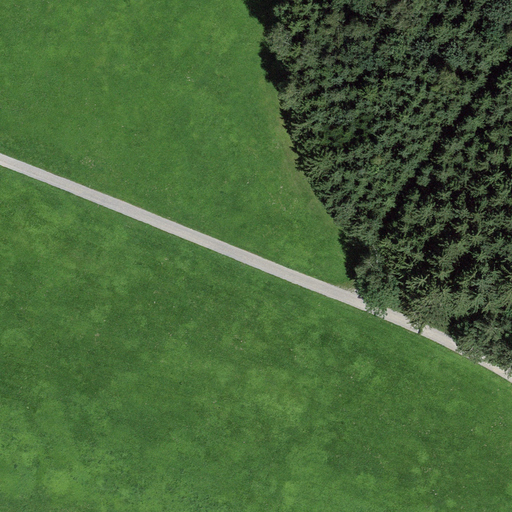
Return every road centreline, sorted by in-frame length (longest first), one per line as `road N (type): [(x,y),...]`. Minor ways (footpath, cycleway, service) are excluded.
road 1 (track): [(0,158),(355,300)]
road 2 (track): [(511,65),(466,113),(406,198),(355,300)]
road 3 (track): [(355,300),(511,377)]
